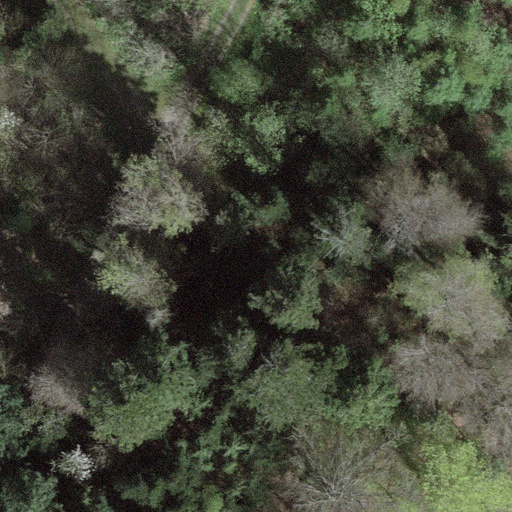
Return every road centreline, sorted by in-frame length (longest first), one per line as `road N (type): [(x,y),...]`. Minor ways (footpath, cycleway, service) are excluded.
road 1 (track): [(244,0),(0,448)]
road 2 (track): [(161,151),(76,0)]
